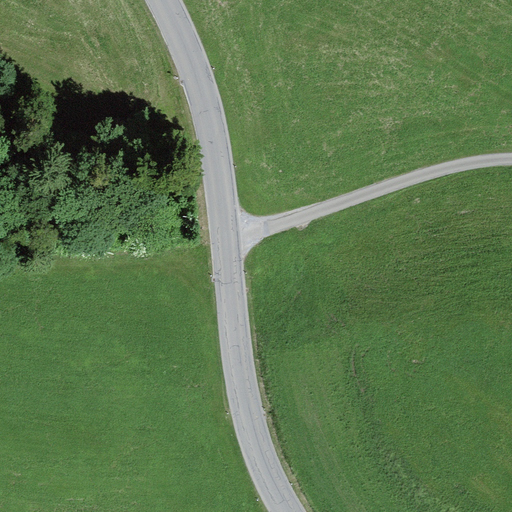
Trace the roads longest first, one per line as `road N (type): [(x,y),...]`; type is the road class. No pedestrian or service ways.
road 1 (tertiary): [(162,0),(200,78),(248,416),(286,511)]
road 2 (track): [(511,162),(439,173),(224,245)]
